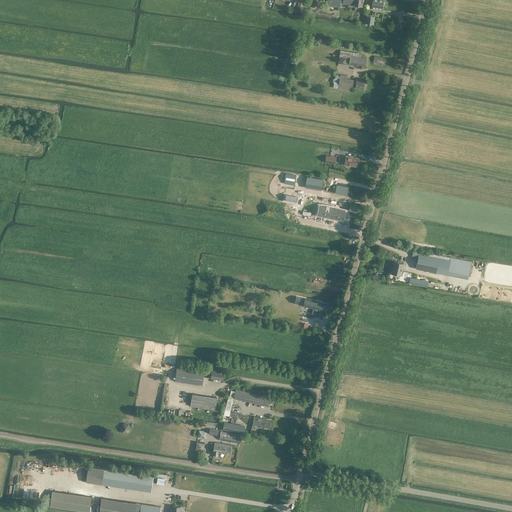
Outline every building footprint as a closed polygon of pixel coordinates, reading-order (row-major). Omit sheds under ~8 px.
[(372,0),(373,2),(371,2),(371,6),(372,6),(372,8),(382,9),(383,0),(372,0)] [(375,17),(366,16),(365,23),(374,24),(375,17)] [(340,51),(338,63),(364,67),(366,58),(350,55),(351,53),(340,51)] [(333,87),(352,90),(353,80),(346,79),(347,76),(335,74),(333,87)] [(355,84),(355,87),(363,88),(365,80),(356,79),(356,80),(354,80),(354,84),(355,84)] [(335,164),(336,157),(326,155),(325,162),(335,164)] [(344,165),(356,167),(358,158),(353,157),(353,156),(345,155),(344,165)] [(286,173),(284,182),(295,183),(296,175),(286,173)] [(323,179),(307,176),(305,188),(321,190),(323,179)] [(330,216),(332,208),(320,205),(320,209),(318,208),(317,213),(330,216)] [(342,218),(344,210),(332,208),(330,216),(342,218)] [(416,268),(468,278),(470,264),(418,254),(419,251),(413,250),(412,256),(418,257),(416,268)] [(404,263),(394,261),(392,273),(401,275),(404,263)] [(412,278),(411,284),(427,287),(429,282),(412,278)] [(300,297),(298,304),(315,308),(317,309),(329,312),(330,305),(319,302),(316,302),(300,297)] [(175,381),(202,385),(204,372),(177,368),(175,381)] [(211,378),(222,380),(223,372),(212,370),(211,378)] [(263,402),(265,396),(236,389),(234,395),(263,402)] [(215,409),(217,397),(192,394),(190,406),(215,409)] [(271,420),(254,417),(250,416),(249,420),(253,421),(253,425),(270,428),(271,420)] [(223,430),(244,433),(245,426),(224,422),(223,430)] [(240,443),(241,438),(221,434),(220,440),(240,443)] [(213,451),(213,454),(218,455),(218,452),(230,454),(231,445),(214,442),(213,451)] [(153,477),(153,476),(88,466),(86,482),(151,491),(152,482),(156,483),(164,484),(165,478),(157,477),(153,477)] [(52,491),(50,506),(89,511),(92,496),(52,491)] [(159,511),(161,506),(101,498),(99,511),(159,511)]
